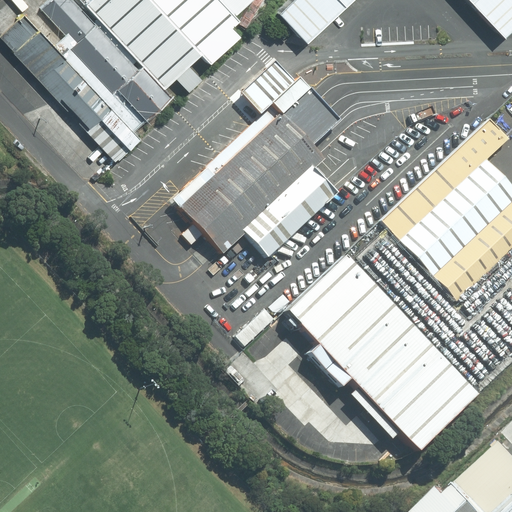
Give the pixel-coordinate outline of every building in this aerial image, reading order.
[(48,0),(40,8),(65,35),(54,45),(132,131),(170,95),(163,86),(82,0),(48,0)] [(82,0),(163,86),(174,75),(187,90),(199,79),(186,65),(200,52),(149,0),(82,0)] [(151,0),(201,51),(211,64),(241,38),(233,29),(239,23),(217,0),(151,0)] [(220,0),(233,15),(234,15),(249,0),(250,0),(251,1),(252,0),(220,0)] [(511,27),(511,0),(291,0),(278,13),(305,42),(349,0),(469,0),(503,36),(511,27)] [(54,45),(23,14),(0,33),(0,37),(13,51),(12,52),(114,161),(139,138),(132,131),(54,45)] [(272,106),(294,85),(283,73),(274,63),(239,95),(249,106),(260,117),(272,106)] [(308,91),(298,81),(294,85),(272,106),(260,117),(170,202),(221,255),(243,234),(266,258),(335,193),(312,168),(322,159),(315,151),(310,146),(337,119),(333,115),(323,104),(315,96),(309,90),(308,91)] [(485,122),(370,224),(449,312),(511,256),(511,201),(479,165),(504,143),(485,122)] [(472,404),(341,259),(282,311),(413,457),(472,404)] [(273,320),(263,310),(234,336),(243,346),(273,320)] [(511,511),(511,451),(504,442),(459,485),(483,511),(511,511)] [(483,511),(459,485),(450,494),(442,486),(413,511),(483,511)]
